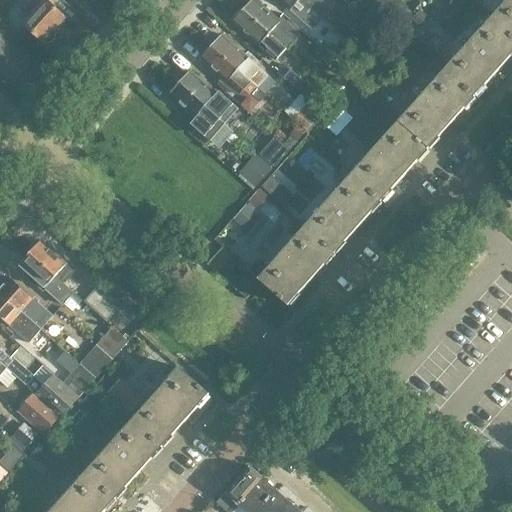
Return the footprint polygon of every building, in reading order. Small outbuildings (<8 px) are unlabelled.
[(20,0),(35,13),(23,26),(43,44),(44,44),(48,45),(52,44),(55,40),(55,36),(54,33),(66,19),(55,8),(62,0),(20,0)] [(254,0),(253,0),(243,11),(287,50),(294,42),(300,35),(281,18),(278,21),(254,0)] [(324,19),(302,0),(278,0),(291,11),(293,8),(312,25),(320,17),(323,20),(324,19)] [(302,0),(324,19),(332,10),(319,0),(302,0)] [(511,0),(507,0),(491,18),(511,37),(511,0)] [(287,50),(243,11),(233,23),(260,47),(262,44),(279,59),(287,50)] [(498,70),(511,53),(511,37),(491,18),(444,71),(474,97),(488,81),(498,70)] [(0,73),(8,81),(12,85),(31,64),(0,35),(0,73)] [(222,35),(212,47),(264,94),(273,84),(255,68),(254,69),(246,62),(249,59),(222,35)] [(264,94),(212,47),(201,59),(223,79),(219,83),(231,93),(247,98),(251,95),(260,102),(265,96),(264,95),(264,94)] [(297,76),(284,65),(276,74),(289,85),(297,76)] [(449,124),(474,97),(444,71),(435,81),(397,123),(427,149),(449,124)] [(190,72),(179,84),(224,123),(232,114),(221,105),(214,99),(216,96),(190,72)] [(179,84),(168,95),(195,119),(193,122),(208,136),(213,130),(216,133),(223,125),(222,125),(224,123),(179,84)] [(405,174),(427,149),(397,123),(351,175),(381,202),(405,174)] [(255,146),(279,163),(291,146),(267,129),(255,146)] [(355,230),(381,202),(351,175),(304,227),(334,254),(355,230)] [(314,276),(334,254),(304,227),(269,267),(262,261),(251,273),(260,282),(287,306),(314,276)] [(40,242),(29,254),(74,294),(63,284),(73,273),(66,266),(40,242)] [(222,247),(221,248),(206,264),(215,273),(231,255),(225,249),(222,247)] [(74,294),(29,254),(18,266),(63,306),(74,294)] [(231,255),(215,273),(225,282),(241,264),(231,255)] [(241,264),(225,282),(235,290),(251,273),(241,264)] [(260,282),(251,273),(235,290),(245,299),(260,282)] [(53,317),(33,300),(10,279),(0,289),(0,294),(41,331),(53,317)] [(117,310),(95,290),(84,302),(106,322),(117,310)] [(41,331),(0,294),(0,318),(28,344),(41,331)] [(129,342),(128,342),(112,328),(96,345),(113,360),(129,342)] [(96,380),(113,360),(96,345),(79,365),(96,380)] [(0,363),(5,368),(18,380),(25,385),(33,376),(26,370),(27,370),(14,359),(12,360),(0,349),(0,363)] [(44,364),(35,375),(45,384),(54,372),(44,364)] [(66,379),(83,394),(96,380),(79,365),(66,379)] [(184,422),(209,394),(180,368),(133,420),(162,446),(184,422)] [(80,399),(79,398),(53,375),(36,395),(34,393),(33,393),(60,418),(61,418),(62,419),(80,399)] [(105,377),(97,385),(106,393),(113,384),(105,377)] [(60,418),(33,393),(17,413),(44,437),(60,418)] [(139,472),(162,446),(133,420),(86,473),(116,499),(139,472)] [(26,446),(36,436),(25,426),(15,437),(26,446)] [(33,453),(44,462),(53,451),(43,442),(33,453)] [(10,449),(1,460),(10,468),(20,456),(10,449)] [(0,465),(0,481),(8,473),(0,465)] [(224,494),(224,495),(216,503),(225,511),(232,511),(263,478),(250,466),(224,494)] [(103,511),(116,499),(86,473),(51,511),(103,511)] [(263,478),(232,511),(234,511),(239,507),(243,511),(255,511),(276,489),(263,478)] [(276,489),(255,511),(278,511),(289,501),(276,489)] [(301,511),(289,501),(278,511),(301,511)]
